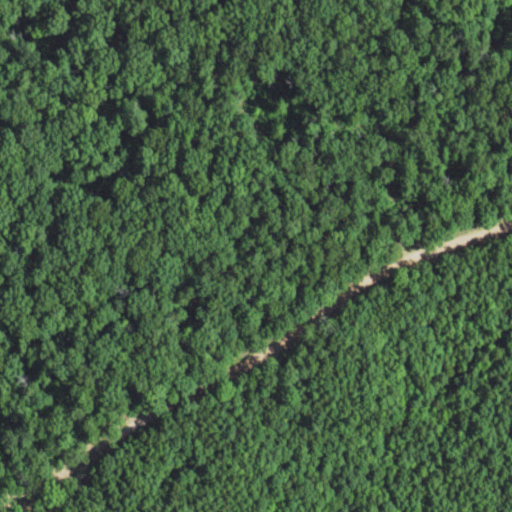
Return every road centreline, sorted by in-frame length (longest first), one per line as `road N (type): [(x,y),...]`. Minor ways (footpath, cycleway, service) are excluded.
road 1 (residential): [(511,238),(473,245),(157,402)]
road 2 (residential): [(157,402),(81,462),(0,503)]
